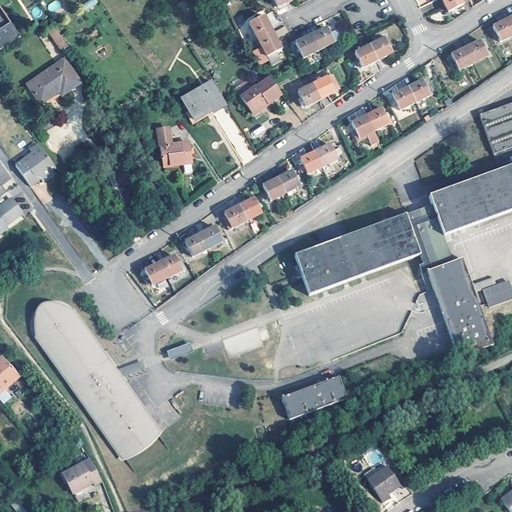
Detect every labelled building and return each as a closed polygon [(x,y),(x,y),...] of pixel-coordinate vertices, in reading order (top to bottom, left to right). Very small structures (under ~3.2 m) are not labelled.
[(85,8),(98,4),(96,0),(91,0),(83,3),(85,8)] [(277,8),(292,1),(291,0),(270,0),(271,3),(274,2),(277,8)] [(462,5),(459,0),(441,0),(448,13),(462,5)] [(248,23),(257,41),(272,34),(263,16),(248,23)] [(350,34),(343,20),(328,28),(331,34),(328,35),(332,43),(335,42),(350,34)] [(499,43),(511,36),(511,31),(506,20),(491,27),(499,43)] [(0,50),(20,38),(10,23),(0,30),(0,50)] [(67,48),(52,25),(45,29),(61,52),(67,48)] [(288,34),(285,27),(272,34),(275,40),(288,34)] [(310,37),(317,52),(332,44),(332,43),(328,35),(325,29),(310,37)] [(272,34),(257,41),(245,47),(257,63),(266,58),(270,66),(284,59),(280,51),(275,40),(272,34)] [(317,52),(310,37),(295,44),(302,60),(317,52)] [(369,47),(376,61),(391,54),(388,48),(391,47),(386,38),(369,47)] [(479,41),(464,49),(472,64),(487,56),(479,41)] [(361,69),(376,61),(369,47),(354,54),(361,69)] [(457,72),(472,64),(464,49),(450,57),(457,72)] [(79,84),(65,61),(27,87),(40,105),(63,90),(66,94),(79,84)] [(312,86),(319,101),(334,93),(331,88),(335,86),(330,77),(312,86)] [(273,84),(268,78),(256,86),(255,85),(240,96),(252,112),(266,101),(269,104),(281,95),(273,84)] [(225,104),(212,81),(181,99),(193,119),(210,110),(211,112),(225,104)] [(407,89),(415,104),(434,95),(429,85),(424,87),(422,81),(407,89)] [(304,109),(319,101),(312,86),(296,93),(300,101),(298,102),(301,107),(303,107),(304,109)] [(415,104),(407,89),(392,96),(399,112),(415,104)] [(269,104),(266,101),(252,112),(253,115),(269,104)] [(292,257),(307,297),(419,256),(415,247),(441,238),(511,211),(511,103),(478,116),(498,172),(427,198),(430,207),(292,257)] [(381,109),(366,117),(374,133),(388,125),(381,109)] [(374,133),(366,117),(351,124),(353,130),(358,140),(374,133)] [(171,146),(168,129),(153,132),(156,147),(159,147),(160,159),(162,159),(163,168),(191,164),(188,143),(171,146)] [(358,140),(353,130),(351,131),(357,144),(367,139),(371,146),(378,142),(374,133),(358,140)] [(56,170),(39,146),(31,151),(33,155),(16,167),(31,188),(38,183),(37,182),(41,179),(42,180),(56,170)] [(314,153),(321,168),(337,161),(335,157),(342,155),(340,149),(336,151),(334,147),(331,149),(329,146),(314,153)] [(321,168),(314,153),(299,161),(302,166),(299,167),(302,173),(305,172),(307,175),(321,168)] [(0,183),(0,185),(10,179),(0,161),(0,183)] [(277,180),(284,195),(299,187),(291,172),(277,180)] [(284,195),(277,180),(262,188),(269,203),(284,195)] [(238,207),(246,222),(261,214),(253,199),(238,207)] [(0,231),(4,229),(21,216),(10,200),(0,207),(0,231)] [(227,231),(246,222),(238,207),(223,214),(226,221),(223,222),(227,231)] [(214,228),(199,235),(206,250),(221,243),(218,236),(220,236),(217,230),(215,231),(214,228)] [(191,258),(206,250),(199,235),(184,242),(185,245),(182,246),(185,253),(188,252),(191,258)] [(451,264),(441,238),(415,247),(419,256),(425,273),(451,264)] [(174,257),(159,264),(166,279),(183,270),(179,261),(177,262),(174,257)] [(469,286),(459,261),(451,264),(425,273),(456,359),(490,346),(472,295),(469,286)] [(166,279),(159,264),(143,271),(146,276),(143,278),(146,285),(150,284),(151,286),(166,279)] [(491,278),(469,286),(472,295),(481,291),(494,286),(491,278)] [(511,297),(506,282),(494,286),(481,291),(487,308),(511,298),(511,297)] [(62,314),(66,317),(69,315),(103,362),(106,360),(123,385),(128,394),(136,388),(120,365),(72,308),(68,304),(59,301),(46,302),(35,308),(30,322),(31,333),(92,420),(95,418),(92,413),(94,411),(40,336),(43,333),(41,330),(41,327),(40,325),(41,322),(41,319),(43,316),(45,314),(47,312),(50,311),(53,311),(57,311),(60,312),(62,314)] [(43,333),(66,317),(62,314),(60,312),(57,311),(53,311),(50,311),(47,312),(45,314),(43,316),(41,319),(41,322),(40,325),(41,327),(41,330),(43,333)] [(103,362),(69,315),(66,317),(43,333),(40,336),(94,411),(92,413),(95,418),(106,434),(118,451),(152,427),(140,409),(128,394),(123,385),(106,360),(103,362)] [(256,330),(233,336),(237,351),(260,344),(256,330)] [(189,342),(166,351),(170,359),(192,350),(189,342)] [(2,358),(0,360),(0,393),(18,377),(2,358)] [(286,422),(344,399),(337,377),(278,399),(286,422)] [(136,388),(128,394),(140,409),(147,404),(136,388)] [(106,434),(103,436),(119,460),(164,429),(147,404),(140,409),(152,427),(118,451),(106,434)] [(103,436),(106,434),(95,418),(92,420),(103,436)] [(72,434),(66,428),(58,435),(62,441),(72,434)] [(94,467),(90,460),(63,474),(72,493),(83,487),(82,485),(91,481),(94,486),(102,482),(98,475),(94,467)] [(402,488),(388,468),(367,482),(382,505),(391,499),(389,496),(402,488)] [(504,504),(511,497),(511,494),(503,501),(504,504)]
